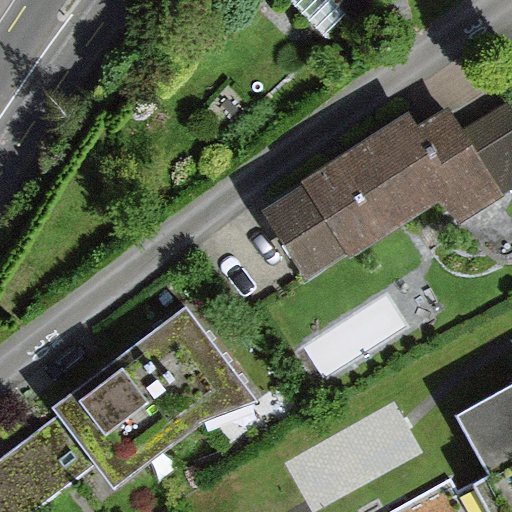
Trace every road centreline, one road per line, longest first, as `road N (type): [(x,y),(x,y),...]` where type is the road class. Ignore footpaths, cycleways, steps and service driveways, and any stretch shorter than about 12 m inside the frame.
road 1 (residential): [(0,370),(407,64),(510,0)]
road 2 (primary): [(80,0),(0,115)]
